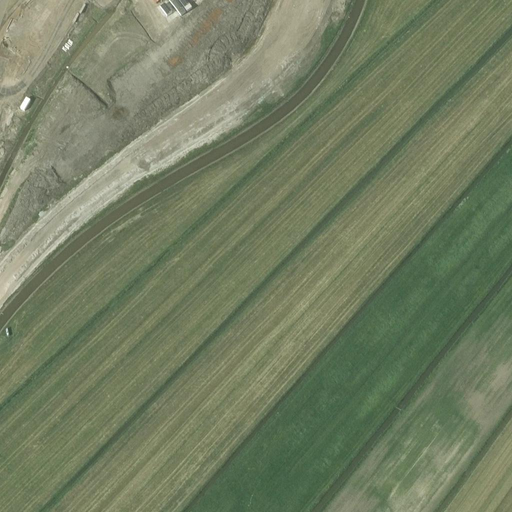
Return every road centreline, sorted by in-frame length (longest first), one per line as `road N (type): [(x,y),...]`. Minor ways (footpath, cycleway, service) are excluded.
road 1 (tertiary): [(0,282),(126,166),(272,66),(312,0)]
road 2 (motorway): [(0,107),(64,0)]
